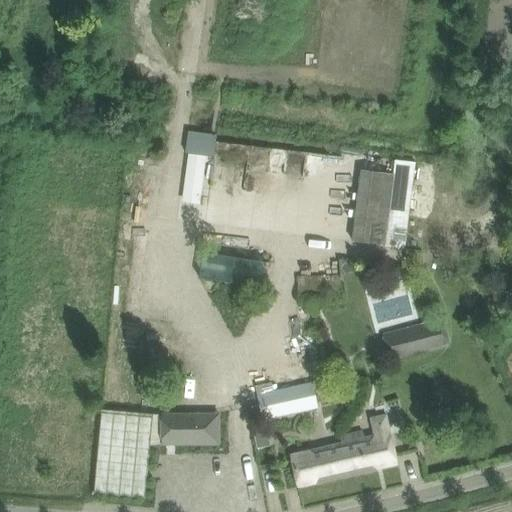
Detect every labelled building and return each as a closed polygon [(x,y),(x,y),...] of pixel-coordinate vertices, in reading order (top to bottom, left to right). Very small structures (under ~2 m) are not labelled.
[(188,152),(185,202),(205,203),(208,153),(188,152)] [(396,171),(364,167),(355,240),(407,246),(417,160),(397,158),(396,171)] [(443,317),(384,333),(391,362),(448,346),(443,317)] [(271,383),(256,386),(258,395),(263,418),(282,414),(329,405),(324,381),(272,392),(271,383)] [(161,414),(128,415),(128,445),(162,445),(212,444),(212,414),(161,414)] [(363,431),(340,437),(342,443),(350,475),(397,464),(386,415),(370,418),(374,436),(364,438),(363,431)] [(342,443),(291,455),(298,487),(350,475),(342,443)]
